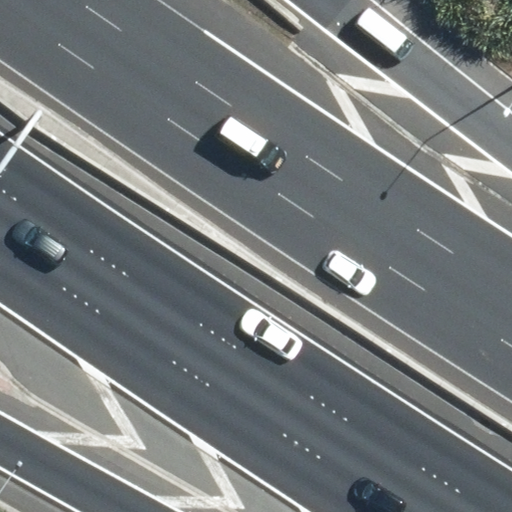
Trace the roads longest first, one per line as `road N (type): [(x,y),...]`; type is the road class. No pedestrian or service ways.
road 1 (motorway): [(16,0),(511,329)]
road 2 (motorway): [(453,511),(0,200)]
road 3 (motorway): [(326,0),(511,143)]
road 4 (motorway): [(140,511),(0,431)]
